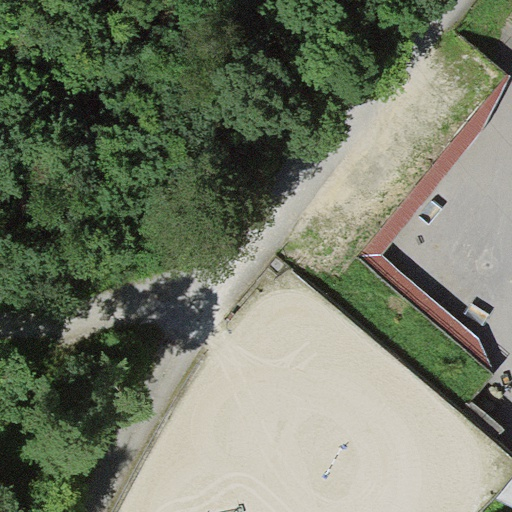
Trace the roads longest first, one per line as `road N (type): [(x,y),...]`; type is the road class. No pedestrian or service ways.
road 1 (track): [(84,511),(148,387),(226,276)]
road 2 (track): [(0,313),(93,322),(226,276)]
